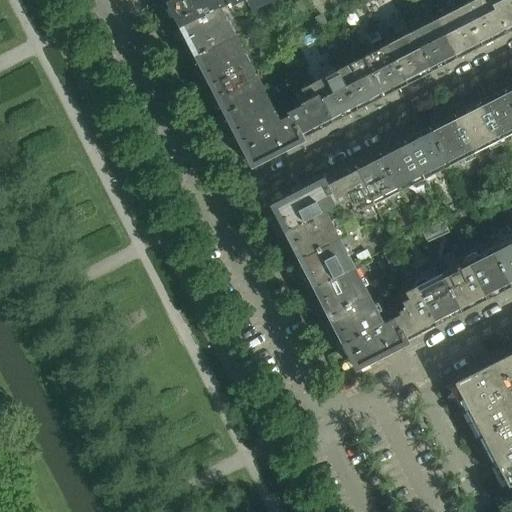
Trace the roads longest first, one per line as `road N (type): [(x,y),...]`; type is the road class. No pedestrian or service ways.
road 1 (residential): [(511,317),(318,421),(213,208)]
road 2 (residential): [(213,208),(511,50)]
road 3 (residential): [(213,208),(108,7)]
